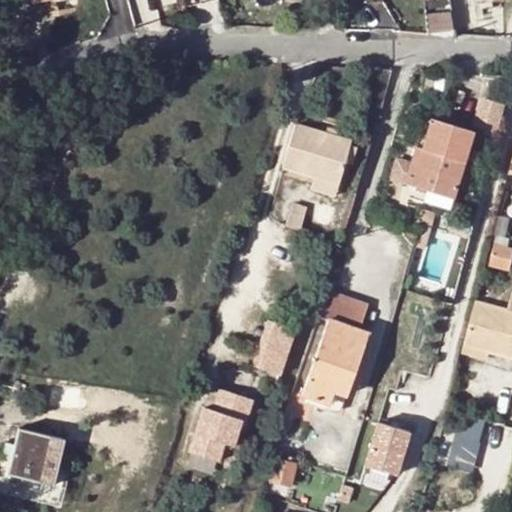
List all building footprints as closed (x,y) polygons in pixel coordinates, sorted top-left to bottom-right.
[(492,0),(475,0),(476,3),(481,3),(482,9),(493,8),(492,2),(492,0)] [(357,22),(342,23),(344,28),(345,30),(359,31),(357,22)] [(432,118),(422,151),(418,167),(412,165),(406,183),(455,198),(475,132),(432,118)] [(315,177),(340,184),(351,141),(295,126),(285,168),(315,177)] [(416,150),(412,165),(418,167),(422,151),(416,150)] [(340,184),(315,177),(311,189),(336,196),(340,184)] [(295,207),(288,228),(302,231),(308,211),(295,207)] [(427,227),(431,213),(422,210),(420,216),(417,215),(415,224),(427,227)] [(497,236),(490,268),(511,271),(511,248),(509,248),(511,238),(497,236)] [(369,306),(328,292),(320,317),(330,320),(304,397),(331,406),(335,395),(342,373),(354,376),(369,332),(361,330),(369,306)] [(505,311),(476,304),(473,312),(464,347),(491,354),(511,359),(511,292),(510,292),(505,311)] [(271,321),(263,349),(287,357),(297,329),(271,321)] [(489,365),(491,354),(464,347),(462,357),(489,365)] [(282,373),(287,357),(263,349),(257,366),(282,373)] [(342,373),(335,395),(346,399),(354,376),(342,373)] [(205,407),(191,451),(222,461),(228,442),(236,445),(243,424),(247,425),(255,400),(223,389),(215,409),(205,407)] [(460,413),(452,464),(478,468),(486,417),(460,413)] [(357,468),(356,475),(375,480),(373,487),(386,491),(393,469),(381,465),(393,427),(374,420),(371,431),(365,430),(352,467),(357,468)] [(18,424),(7,468),(47,479),(59,435),(18,424)] [(293,488),(298,463),(276,456),(271,482),(293,488)] [(375,480),(356,475),(353,481),(373,487),(375,480)]
